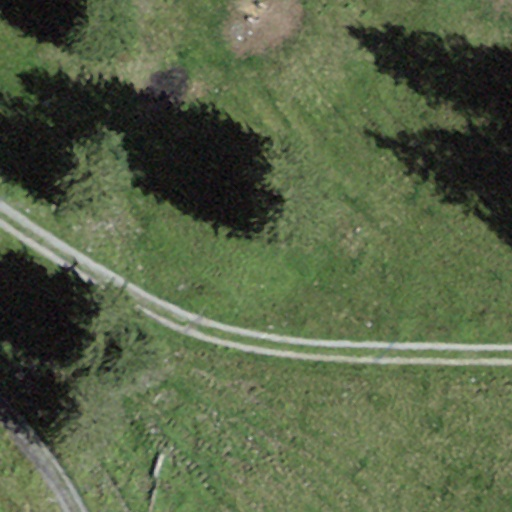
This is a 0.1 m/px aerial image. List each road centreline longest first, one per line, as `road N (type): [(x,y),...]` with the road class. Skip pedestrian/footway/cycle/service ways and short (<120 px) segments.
road 1 (track): [(511,354),(308,351),(205,331),(0,215)]
road 2 (track): [(0,407),(71,490),(80,511)]
